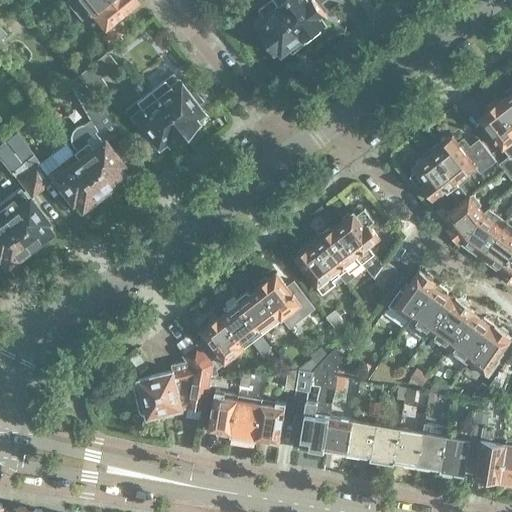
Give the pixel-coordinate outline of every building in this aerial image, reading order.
[(67,0),(66,2),(80,19),(93,9),(104,0),(67,0)] [(134,0),(104,0),(93,9),(87,14),(102,32),(117,20),(116,19),(136,2),(134,0)] [(307,41),(275,0),(269,0),(260,8),(266,15),(257,21),(264,30),(261,32),(276,51),(279,49),(283,54),(290,48),(293,52),(307,41)] [(275,0),(307,41),(321,30),(319,27),(326,21),(323,18),(327,15),(315,0),(275,0)] [(39,9),(32,14),(37,22),(45,17),(39,9)] [(102,36),(108,44),(126,29),(120,20),(102,36)] [(87,55),(92,61),(104,52),(99,45),(87,55)] [(92,61),(77,74),(78,75),(92,93),(105,83),(100,77),(117,64),(106,50),(104,52),(92,61)] [(172,74),(150,91),(182,133),(196,122),(194,119),(202,113),(194,101),(198,98),(190,87),(185,91),(172,74)] [(74,152),(73,152),(103,191),(124,174),(117,165),(120,162),(105,141),(120,129),(92,93),(78,75),(70,83),(93,124),(91,126),(87,125),(81,125),(76,127),(73,131),(70,137),(72,144),(76,150),(74,152)] [(506,97),(498,103),(511,120),(511,87),(506,92),(506,97)] [(150,91),(124,111),(129,117),(133,115),(141,126),(136,130),(144,140),(149,136),(158,147),(166,140),(169,143),(182,133),(150,91)] [(511,140),(511,120),(498,103),(498,102),(479,117),(503,148),(511,140)] [(23,162),(21,164),(41,189),(54,178),(72,201),(74,199),(80,208),(103,191),(73,152),(74,152),(65,142),(39,163),(36,160),(35,161),(31,156),(34,154),(17,132),(5,141),(23,162)] [(447,137),(432,149),(460,184),(469,177),(466,175),(476,166),(481,172),(496,159),(479,138),(474,141),(468,134),(464,137),(457,142),(452,136),(452,137),(450,138),(448,138),(447,137)] [(460,184),(432,149),(424,155),(425,157),(414,166),(417,171),(410,176),(422,192),(426,189),(434,199),(448,188),(460,203),(469,197),(460,184)] [(499,163),(511,178),(511,156),(511,154),(499,163)] [(21,164),(12,171),(31,196),(41,189),(21,164)] [(449,224),(447,226),(450,229),(449,233),(454,238),(457,238),(461,244),(484,213),(479,206),(482,204),(473,193),(469,197),(460,203),(443,217),(449,224)] [(13,199),(0,209),(0,212),(29,249),(50,232),(43,223),(45,221),(28,198),(18,206),(13,199)] [(354,212),(335,227),(362,263),(374,277),(374,276),(383,264),(369,246),(380,238),(370,224),(375,221),(365,208),(357,214),(354,212)] [(29,249),(0,212),(0,257),(7,266),(29,249)] [(484,213),(461,244),(472,252),(475,251),(482,256),(507,222),(494,212),(490,218),(484,213)] [(511,225),(507,222),(482,256),(489,261),(489,264),(500,272),(511,255),(511,225)] [(315,240),(341,273),(346,281),(355,274),(352,270),(362,263),(335,227),(332,229),(331,227),(315,240)] [(341,273),(315,240),(299,251),(298,254),(296,256),(323,293),(337,283),(334,279),(341,273)] [(511,255),(500,272),(503,275),(504,278),(510,283),(511,281),(511,255)] [(386,259),(383,264),(374,276),(382,287),(393,271),(396,266),(386,259)] [(393,271),(382,287),(389,296),(403,277),(394,270),(396,267),(396,266),(393,271)] [(425,273),(421,270),(405,291),(400,288),(390,302),(412,318),(437,282),(433,279),(433,275),(427,271),(425,273)] [(260,285),(259,286),(259,287),(281,315),(283,318),(303,304),(278,271),(269,278),(266,276),(260,281),(260,285)] [(437,282),(412,318),(406,326),(417,334),(410,345),(418,351),(435,327),(455,298),(448,293),(448,290),(437,282)] [(247,291),(238,299),(261,330),(281,315),(259,287),(252,293),(247,291)] [(455,298),(435,327),(446,334),(442,340),(451,346),(475,312),(476,310),(467,303),(467,300),(462,296),(458,297),(457,296),(455,298)] [(230,310),(222,316),(242,345),(261,330),(238,299),(229,305),(230,310)] [(344,338),(351,348),(359,338),(335,309),(327,315),(344,338)] [(475,312),(451,346),(459,352),(463,347),(474,354),(496,324),(485,316),(482,317),(475,312)] [(211,343),(202,350),(213,362),(214,363),(213,368),(216,368),(225,360),(226,362),(245,348),(242,345),(222,316),(221,315),(220,316),(216,315),(210,320),(210,324),(202,330),(211,343)] [(496,324),(474,354),(470,360),(490,375),(501,361),(498,358),(511,338),(511,335),(509,333),(509,330),(503,325),(498,326),(496,324)] [(135,386),(135,388),(140,409),(141,411),(144,413),(147,413),(148,415),(188,406),(205,409),(213,362),(202,350),(199,345),(197,346),(189,335),(178,345),(190,360),(172,364),(174,370),(139,378),(140,380),(138,381),(135,383),(135,386)] [(314,370),(313,370),(313,371),(335,375),(335,374),(351,348),(344,338),(337,345),(336,344),(330,352),(328,354),(318,365),(314,370)] [(310,354),(314,358),(318,364),(318,365),(328,354),(320,346),(310,354)] [(318,364),(314,358),(308,362),(314,370),(318,364)] [(370,376),(378,365),(377,365),(375,367),(366,362),(358,374),(370,376)] [(387,371),(378,365),(370,376),(383,379),(387,371)] [(429,375),(417,366),(410,377),(422,385),(429,375)] [(300,368),(289,369),(286,386),(297,388),(301,368),(300,368)] [(301,368),(297,388),(310,390),(311,384),(319,386),(316,401),(307,399),(303,426),(296,425),(292,448),(324,453),(325,448),(331,415),(333,402),(325,401),(327,387),(336,388),(338,375),(335,374),(335,375),(313,371),(313,370),(301,368)] [(239,385),(249,387),(252,373),(242,371),(239,385)] [(435,373),(428,385),(442,392),(449,380),(435,373)] [(500,382),(493,378),(487,389),(497,390),(500,382)] [(344,382),(337,381),(336,388),(335,393),(342,395),(344,382)] [(481,383),(471,397),(479,399),(486,387),(481,383)] [(416,388),(407,386),(405,401),(413,403),(416,388)] [(209,429),(233,433),(239,398),(225,395),(225,392),(216,390),(209,429)] [(451,395),(442,394),(440,407),(450,408),(451,395)] [(239,398),(233,433),(233,435),(256,439),(256,437),(263,402),(239,398)] [(263,402),(256,437),(279,441),(286,402),(277,400),(276,404),(263,402)] [(380,402),(369,400),(367,413),(378,415),(380,402)] [(489,412),(476,411),(471,438),(471,443),(481,444),(476,476),(500,480),(507,437),(493,435),(495,425),(487,424),(489,412)] [(331,415),(325,448),(348,452),(354,419),(331,415)] [(354,419),(348,452),(372,456),(377,422),(354,419)] [(377,422),(372,456),(371,458),(394,462),(394,460),(400,426),(377,422)] [(400,426),(394,460),(419,464),(424,430),(400,426)] [(424,430),(419,464),(442,468),(449,428),(438,426),(437,432),(424,430)] [(449,428),(442,468),(441,470),(465,474),(471,443),(471,438),(461,436),(462,430),(449,428)] [(511,438),(507,437),(500,480),(511,482),(511,438)]
